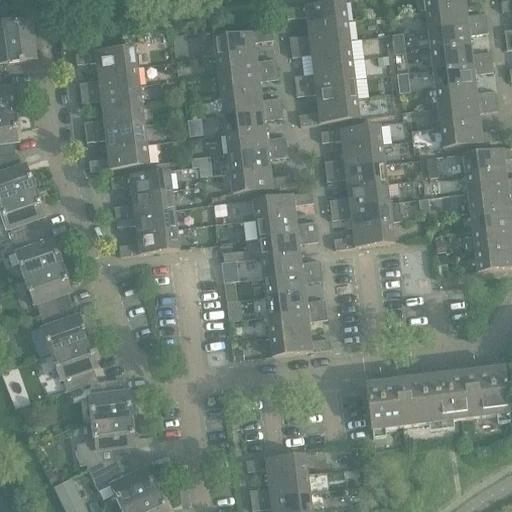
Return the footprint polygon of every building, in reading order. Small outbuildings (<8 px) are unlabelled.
[(423,0),(426,15),(465,10),(464,0),(423,0)] [(511,13),(511,2),(501,4),(502,15),(511,13)] [(306,20),(308,29),(347,24),(345,4),(286,11),(287,22),(306,20)] [(426,15),(428,34),(487,27),(486,17),(466,19),(465,10),(426,15)] [(0,79),(5,79),(4,66),(19,64),(19,65),(24,64),(36,62),(31,22),(18,24),(18,23),(14,24),(0,26),(0,79)] [(347,24),(308,29),(309,39),(290,41),(291,51),(350,44),(347,24)] [(487,27),(428,34),(431,54),(470,49),(469,39),(488,37),(487,27)] [(213,40),(216,60),(255,55),(254,46),(273,44),(272,33),(213,40)] [(311,59),(312,68),(352,63),(350,44),(291,51),(292,61),(311,59)] [(431,54),(433,73),(492,66),(490,56),(471,58),(470,49),(431,54)] [(96,65),(98,75),(137,70),(135,50),(76,57),(77,68),(96,65)] [(216,60),(218,80),(277,72),(276,62),(257,65),(255,55),(216,60)] [(352,63),(312,68),(314,77),(294,80),(296,90),(354,83),(352,63)] [(492,66),(433,73),(435,92),(475,88),(474,78),(493,76),(492,66)] [(80,86),(81,97),(140,90),(137,70),(98,75),(99,84),(80,86)] [(218,80),(221,99),(260,94),(259,85),(278,82),(277,72),(218,80)] [(5,79),(0,79),(0,119),(15,118),(14,106),(14,101),(13,102),(12,89),(7,90),(5,79)] [(316,97),(317,107),(357,102),(354,83),(296,90),(297,100),(316,97)] [(475,88),(435,92),(438,112),(496,105),(495,95),(476,97),(475,88)] [(140,90),(81,97),(82,106),(101,104),(102,114),(142,109),(140,90)] [(260,94),(221,99),(223,119),(282,111),(280,101),(261,104),(260,94)] [(357,102),(317,107),(318,116),(299,119),(301,130),(359,122),(357,102)] [(438,112),(440,131),(480,126),(478,117),(498,114),(496,105),(438,112)] [(84,125),(86,135),(144,129),(142,109),(102,114),(104,123),(84,125)] [(223,119),(225,138),(265,133),(264,124),(283,121),(282,111),(223,119)] [(17,128),(15,118),(0,119),(0,159),(15,157),(14,146),(19,145),(17,132),(18,132),(17,128)] [(480,126),(440,131),(443,152),(501,144),(500,133),(481,136),(480,126)] [(341,144),(342,153),(382,148),(379,128),(321,135),(322,146),(341,144)] [(144,129),(86,135),(87,145),(106,143),(107,153),(147,148),(144,129)] [(225,138),(228,158),(286,150),(285,140),(266,143),(265,133),(225,138)] [(147,148),(107,153),(108,162),(89,164),(91,175),(149,168),(147,148)] [(324,165),(326,175),(384,168),(382,148),(342,153),(344,163),(324,165)] [(228,158),(230,177),(270,172),(269,163),(288,160),(286,150),(228,158)] [(511,151),(463,157),(465,177),(505,173),(504,163),(511,162),(511,151)] [(18,156),(15,157),(0,159),(0,207),(36,195),(32,183),(32,182),(31,178),(26,166),(22,168),(18,156)] [(384,168),(326,175),(327,185),(346,183),(347,192),(387,187),(384,168)] [(270,172),(230,177),(233,197),(291,190),(290,179),(271,181),(270,172)] [(505,173),(465,177),(468,197),(511,191),(511,181),(506,182),(505,173)] [(131,189),(132,199),(172,194),(170,174),(111,181),(112,192),(131,189)] [(329,204),(330,214),(389,207),(387,187),(347,192),(348,201),(329,204)] [(511,201),(511,191),(468,197),(470,216),(510,212),(509,202),(511,201)] [(175,214),(172,194),(132,199),(134,208),(114,211),(116,221),(175,214)] [(39,204),(36,195),(0,207),(0,211),(2,217),(1,217),(3,221),(7,233),(10,232),(14,243),(11,244),(12,245),(14,244),(14,245),(45,234),(41,221),(45,220),(41,208),(41,207),(40,203),(39,204)] [(253,203),(255,223),(295,218),(294,209),(313,207),(311,196),(253,203)] [(351,221),(352,231),(392,226),(402,225),(399,206),(389,207),(330,214),(332,224),(351,221)] [(511,220),(511,221),(510,212),(470,216),(473,236),(511,231),(511,220)] [(136,228),(137,238),(177,233),(175,214),(116,221),(117,231),(136,228)] [(295,218),(255,223),(243,225),(246,244),(258,243),(316,235),(315,225),(296,228),(295,218)] [(392,226),(352,231),(353,240),(334,243),(335,254),(394,247),(392,226)] [(511,231),(473,236),(475,255),(511,250),(511,231)] [(177,233),(137,238),(139,247),(119,249),(121,260),(179,253),(177,233)] [(21,271),(25,284),(63,270),(59,258),(58,254),(57,254),(53,242),(48,243),(45,234),(14,245),(18,255),(15,255),(20,267),(19,267),(21,272),(21,271)] [(258,243),(260,262),(300,257),(298,248),(318,245),(316,235),(258,243)] [(511,250),(475,255),(477,276),(511,271),(511,250)] [(260,262),(263,282),(321,274),(320,264),(301,267),(300,257),(260,262)] [(63,270),(25,284),(28,293),(29,297),(30,297),(34,309),(37,308),(40,318),(38,319),(38,320),(41,319),(41,320),(72,309),(67,297),(72,295),(68,283),(66,279),(63,270)] [(321,274),(263,282),(265,301),(305,296),(303,287),(322,284),(321,274)] [(265,301),(267,321),(326,313),(325,303),(306,306),(305,296),(265,301)] [(72,309),(41,320),(44,330),(42,331),(46,343),(47,347),(48,347),(52,359),(90,346),(85,333),(86,333),(84,329),(80,317),(75,319),(72,309)] [(267,321),(270,340),(309,335),(308,325),(327,323),(326,313),(267,321)] [(309,335),(270,340),(272,360),(331,353),(330,342),(311,345),(309,335)] [(93,354),(90,346),(52,359),(55,368),(56,372),(61,384),(63,383),(67,394),(64,395),(65,395),(87,387),(90,387),(98,385),(94,372),(98,370),(94,358),(95,358),(93,354)] [(435,379),(441,425),(510,417),(504,370),(435,379)] [(441,425),(435,379),(366,387),(372,434),(441,425)] [(122,382),(98,385),(90,387),(91,398),(89,398),(90,411),(91,415),(93,428),(132,423),(131,411),(131,410),(131,406),(130,406),(129,394),(124,394),(122,382)] [(87,468),(88,472),(97,467),(106,466),(132,461),(131,450),(136,450),(134,437),(135,437),(134,433),(132,423),(93,428),(94,437),(93,438),(94,442),(95,445),(77,447),(80,469),(87,468)] [(267,473),(268,482),(307,477),(305,457),(246,464),(247,475),(267,473)] [(122,511),(128,511),(160,497),(154,485),(152,481),(146,470),(142,472),(137,461),(132,461),(106,466),(97,467),(88,472),(99,494),(111,488),(116,499),(117,503),(118,502),(122,511)] [(60,483),(55,474),(48,478),(52,487),(60,483)] [(250,494),(251,504),(310,497),(307,477),(268,482),(269,492),(250,494)] [(85,511),(72,483),(55,491),(65,511),(85,511)] [(166,511),(165,509),(166,509),(164,505),(160,497),(128,511),(166,511)] [(268,511),(271,511),(311,511),(310,497),(251,504),(252,511),(268,511)]
